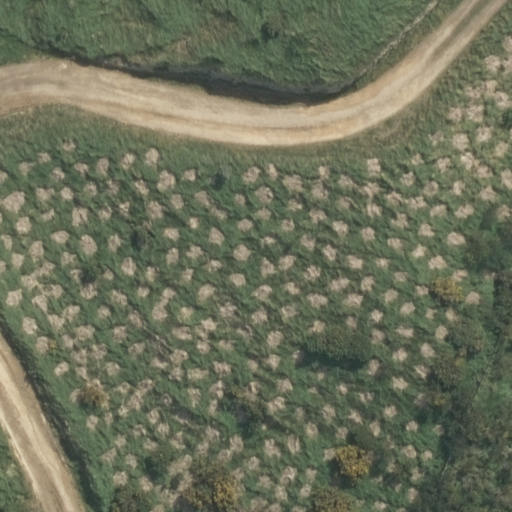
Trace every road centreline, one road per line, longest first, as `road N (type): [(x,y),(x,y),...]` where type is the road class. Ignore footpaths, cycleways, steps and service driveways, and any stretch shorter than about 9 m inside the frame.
road 1 (track): [(488,0),(438,61),(362,115),(276,128),(80,87),(0,92)]
road 2 (track): [(0,375),(72,511)]
